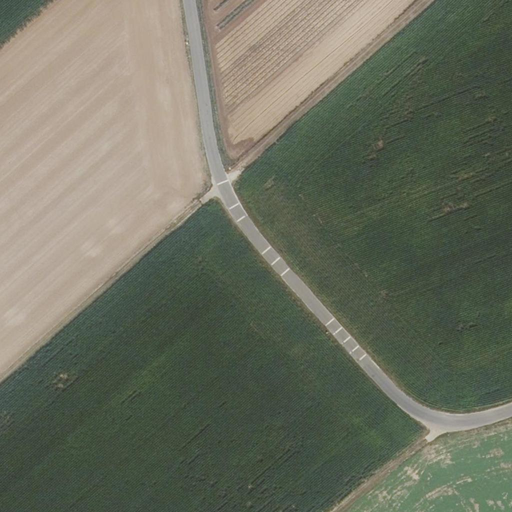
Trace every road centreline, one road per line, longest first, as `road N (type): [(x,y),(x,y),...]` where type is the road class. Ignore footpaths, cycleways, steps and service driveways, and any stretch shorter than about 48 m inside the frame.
road 1 (unclassified): [(191,0),(216,170),(259,243),(410,410),(446,421),(511,408)]
road 2 (track): [(0,382),(222,186)]
road 3 (track): [(433,0),(222,186)]
road 4 (track): [(446,421),(344,511)]
